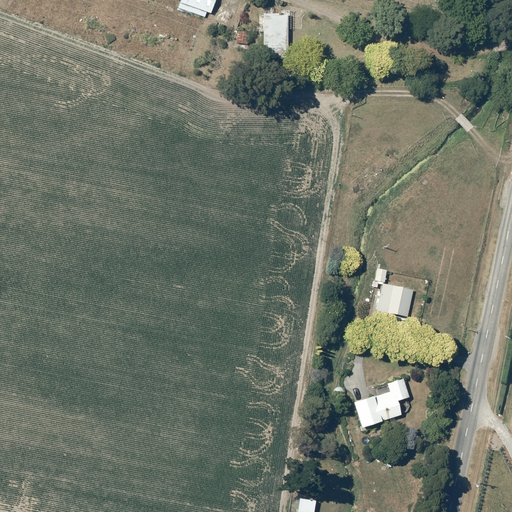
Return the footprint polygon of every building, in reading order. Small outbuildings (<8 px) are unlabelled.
[(182,0),(179,9),(205,18),(206,13),(211,14),(215,0),(182,0)] [(275,7),(265,7),(265,14),(259,14),(259,33),(264,33),(263,58),(287,59),(287,30),(292,30),(293,9),(281,9),(281,14),(275,14),(275,7)] [(248,29),(237,29),(237,44),(247,44),(248,29)] [(387,270),(377,269),(375,281),(385,283),(387,270)] [(412,290),(382,284),(376,310),(406,317),(412,290)] [(354,403),(361,427),(362,429),(382,422),(382,421),(401,415),(397,401),(408,398),(402,378),(387,383),(389,392),(354,403)]
